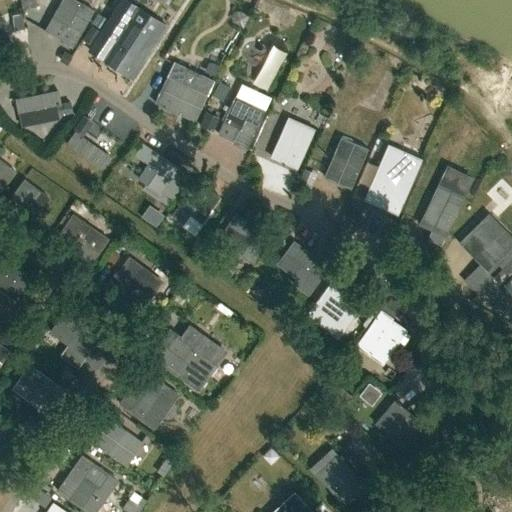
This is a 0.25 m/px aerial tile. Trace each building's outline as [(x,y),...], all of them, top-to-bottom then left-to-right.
[(62,0),(45,30),(72,45),(92,10),(73,0),(62,0)] [(89,49),(126,74),(152,36),(114,11),(89,49)] [(0,56),(13,50),(0,26),(0,56)] [(150,100),(186,117),(199,91),(162,74),(150,100)] [(226,79),(217,92),(227,98),(235,85),(226,79)] [(65,80),(61,90),(85,100),(89,90),(65,80)] [(56,90),(17,97),(19,111),(58,104),(56,90)] [(219,134),(247,148),(266,112),(238,98),(219,134)] [(270,155),(298,169),(317,132),(301,125),(292,143),(279,137),(270,155)] [(75,131),(67,143),(99,166),(108,154),(75,131)] [(340,136),(322,177),(350,189),(368,148),(340,136)] [(420,158),(386,142),(361,198),(395,213),(420,158)] [(136,157),(157,170),(148,183),(161,192),(178,166),(144,145),(136,157)] [(0,166),(0,190),(15,172),(3,163),(0,166)] [(0,209),(0,210),(13,220),(37,189),(24,179),(0,209)] [(172,213),(183,222),(199,201),(210,210),(219,198),(196,181),(172,213)] [(419,222),(445,236),(465,196),(444,185),(438,197),(447,201),(441,211),(428,204),(419,222)] [(17,223),(28,229),(48,195),(37,188),(17,223)] [(228,225),(249,239),(240,252),(252,260),(269,235),(236,213),(228,225)] [(65,227),(99,248),(107,236),(73,215),(65,227)] [(459,243),(487,271),(508,251),(480,222),(459,243)] [(285,253),(317,276),(326,264),(293,241),(285,253)] [(143,306),(163,279),(128,254),(117,269),(116,268),(107,280),(143,306)] [(0,262),(0,270),(31,289),(38,277),(4,256),(0,262)] [(312,305),(324,314),(339,294),(352,304),(361,292),(336,274),(312,305)] [(65,306),(48,331),(84,356),(101,331),(65,306)] [(357,344),(382,361),(405,328),(379,311),(357,344)] [(150,354),(197,387),(223,351),(189,326),(180,338),(168,330),(150,354)] [(0,359),(5,362),(12,350),(0,342),(0,359)] [(20,378),(41,393),(32,405),(44,414),(61,389),(28,366),(20,378)] [(142,370),(119,403),(142,419),(165,386),(142,370)] [(423,422),(393,399),(374,422),(404,446),(423,422)] [(92,441),(124,464),(132,453),(116,442),(125,429),(108,417),(92,441)] [(0,447),(0,467),(4,470),(27,437),(14,428),(0,447)] [(81,453),(58,486),(82,504),(90,493),(96,499),(104,496),(116,479),(81,453)] [(316,476),(343,505),(364,485),(346,465),(335,475),(326,466),(316,476)] [(291,511),(308,511),(292,493),(283,500),(293,511),(291,511)] [(67,511),(52,501),(44,511),(67,511)]
